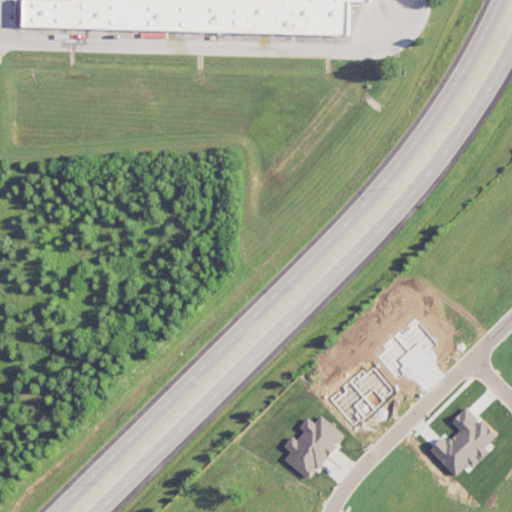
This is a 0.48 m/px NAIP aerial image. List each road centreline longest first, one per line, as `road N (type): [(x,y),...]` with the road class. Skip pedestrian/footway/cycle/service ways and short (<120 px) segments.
road 1 (primary): [(499,0),(376,186),(48,511)]
road 2 (primary): [(100,511),(379,236),(453,146),(511,55)]
road 3 (residential): [(511,318),(355,475),(333,507)]
